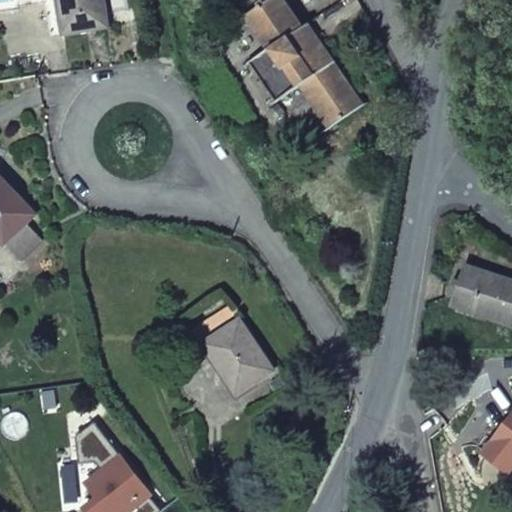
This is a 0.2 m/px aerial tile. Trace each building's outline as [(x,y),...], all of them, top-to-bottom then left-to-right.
[(59,0),(67,37),(107,30),(102,0),(59,0)] [(366,102),(323,41),(317,46),(284,0),(267,0),(246,15),(271,50),(298,88),(304,84),(333,125),(366,102)] [(298,88),(271,50),(252,63),(280,101),(298,88)] [(0,244),(10,255),(39,225),(0,184),(0,244)] [(511,275),(488,266),(466,259),(462,268),(452,297),(511,319),(511,275)] [(203,333),(238,380),(273,355),(237,308),(203,333)] [(511,403),(479,442),(501,462),(511,450),(511,403)]
